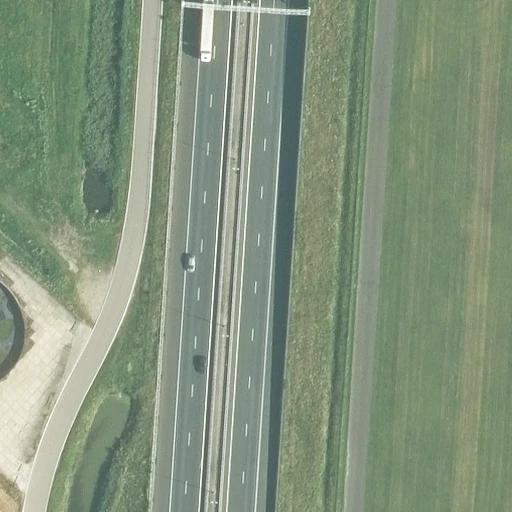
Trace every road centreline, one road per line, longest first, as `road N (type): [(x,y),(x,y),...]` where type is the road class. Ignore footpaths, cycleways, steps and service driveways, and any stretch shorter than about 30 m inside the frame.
road 1 (unclassified): [(34,511),(54,434),(124,284),(139,207),(155,0)]
road 2 (motorway): [(242,511),(276,0)]
road 3 (motorway): [(219,0),(185,511)]
